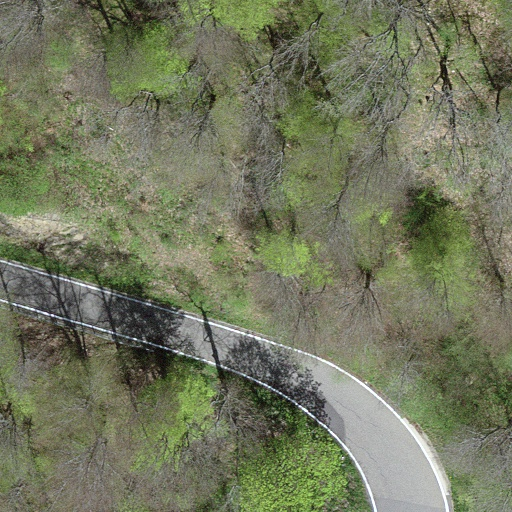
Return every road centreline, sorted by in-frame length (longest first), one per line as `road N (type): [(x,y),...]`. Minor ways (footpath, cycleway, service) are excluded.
road 1 (tertiary): [(404,511),(380,450),(349,409),(316,384),(258,355),(0,279)]
road 2 (track): [(380,450),(432,448),(467,464),(499,511)]
